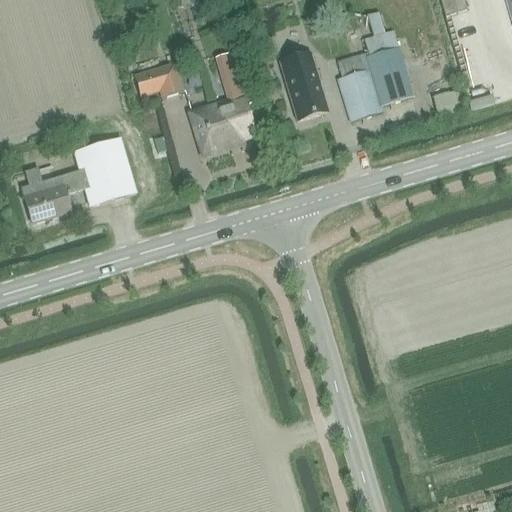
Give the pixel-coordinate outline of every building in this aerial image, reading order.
[(412,100),(398,52),(393,32),(364,41),(368,56),(338,64),(343,81),(339,82),(351,124),(381,115),(368,73),(373,72),(383,108),(412,100)] [(327,115),(310,57),(279,66),(297,124),(327,115)] [(181,95),(173,68),(135,80),(141,99),(160,93),(162,101),(181,95)] [(228,107),(193,118),(205,158),(248,146),(246,140),(254,138),(243,103),(244,103),(239,87),(223,92),(228,107)] [(463,110),(458,93),(432,101),(437,117),(463,110)] [(137,198),(121,143),(73,157),(78,173),(84,192),(89,212),(137,198)] [(151,160),(153,168),(160,166),(158,158),(151,160)] [(33,195),(23,198),(31,227),(70,215),(65,198),(84,192),(78,173),(41,184),(37,172),(25,175),(29,189),(31,189),(33,195)]
